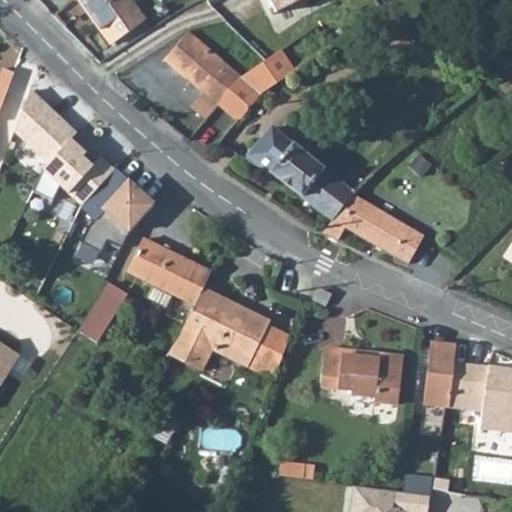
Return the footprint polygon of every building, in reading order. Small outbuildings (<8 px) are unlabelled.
[(77,0),(110,45),(143,20),(128,0),(77,0)] [(267,0),(273,11),(293,0),(267,0)] [(192,107),(204,117),(215,103),(241,77),(187,32),(163,59),(203,92),(192,107)] [(241,77),(215,103),(237,121),(259,92),(295,69),(281,49),(253,69),(241,77)] [(0,109),(13,73),(3,69),(0,76),(0,109)] [(13,130),(46,162),(68,137),(75,130),(29,89),(13,130)] [(244,162),(270,173),(291,146),(269,129),(244,162)] [(82,207),(113,168),(99,154),(91,162),(68,137),(46,162),(41,167),(82,207)] [(291,146),(270,173),(332,220),(354,195),(355,194),(291,146)] [(355,194),(354,195),(368,204),(384,186),(373,175),(355,194)] [(126,176),(97,206),(125,230),(151,200),(126,176)] [(332,220),(321,232),(338,241),(346,228),(407,263),(421,237),(368,204),(354,195),(332,220)] [(77,224),(56,261),(80,275),(101,239),(77,224)] [(171,293),(195,304),(202,287),(210,271),(143,238),(127,271),(154,284),(146,298),(164,307),(171,293)] [(93,315),(82,334),(98,344),(127,295),(110,285),(93,315)] [(183,328),(180,332),(248,365),(268,326),(270,320),(202,287),(195,304),(191,313),(183,328)] [(303,287),(300,294),(308,298),(311,291),(303,287)] [(317,291),(313,301),(327,307),(332,298),(317,291)] [(268,326),(248,365),(275,378),(292,337),(268,326)] [(423,406),(442,408),(444,395),(448,396),(452,361),(466,363),(468,352),(455,350),(456,343),(430,340),(426,376),(423,406)] [(0,389),(20,357),(0,343),(0,389)] [(327,346),(322,386),(351,390),(351,394),(376,396),(375,401),(399,404),(404,356),(382,352),(380,359),(345,355),(345,348),(327,346)] [(444,395),(442,408),(482,413),(479,430),(511,433),(511,368),(487,365),(466,363),(452,361),(448,396),(444,395)] [(430,485),(429,491),(436,492),(438,484),(431,483),(430,485)] [(396,492),(353,487),(350,511),(398,511),(394,511),(396,492)]
